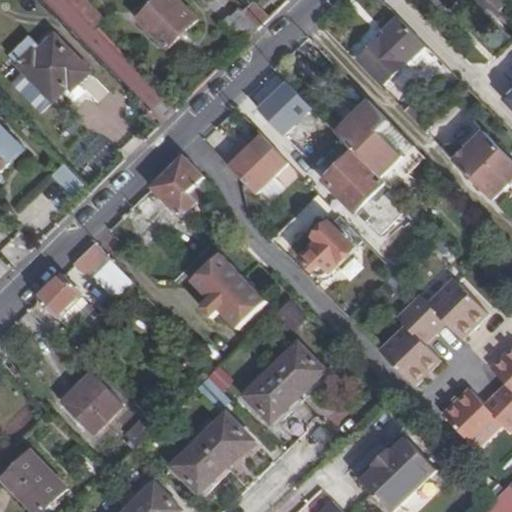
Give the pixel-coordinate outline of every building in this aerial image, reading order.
[(80,0),(67,0),(66,2),(96,32),(105,24),(80,0)] [(199,23),(176,0),(165,0),(141,25),(170,54),(185,38),(199,23)] [(484,0),(470,0),(483,12),(489,5),(484,0)] [(484,0),(489,5),(498,14),(508,3),(504,0),(484,0)] [(257,7),(247,18),(261,31),(272,21),(257,7)] [(226,27),(245,46),(261,31),(247,18),(241,12),(226,27)] [(384,86),(426,47),(401,20),(386,33),(387,35),(380,42),(361,61),(384,86)] [(52,37),(34,55),(31,52),(14,69),(13,69),(21,77),(50,105),(61,94),(71,84),(74,87),(88,73),(52,37)] [(33,49),(25,40),(5,60),(14,69),(31,52),(33,49)] [(21,77),(9,90),(38,117),(50,105),(21,77)] [(313,112),(286,84),(269,100),(258,111),(284,139),(313,112)] [(383,134),(393,123),(372,102),(355,119),(339,136),(357,154),(381,178),(403,157),(383,134)] [(422,102),(409,114),(429,134),(442,122),(422,102)] [(22,146),(0,125),(0,175),(2,173),(12,163),(9,160),(22,146)] [(511,159),(489,135),(458,164),(477,183),(494,201),(509,185),(504,180),(511,170),(511,159)] [(290,165),(264,138),(253,149),(243,158),(235,150),(232,153),(223,161),(245,183),(258,196),(290,165)] [(253,149),(244,140),(235,150),(243,158),(253,149)] [(358,215),(388,185),(381,178),(357,154),(328,184),(358,215)] [(190,193),(206,178),(186,159),(155,189),(183,219),(200,203),(190,193)] [(75,197),(87,185),(68,164),(55,176),(75,197)] [(17,216),(38,233),(69,194),(48,178),(17,216)] [(142,252),(176,217),(149,192),(116,228),(142,252)] [(323,245),(305,263),(308,266),(314,274),(323,267),(330,275),(356,251),(332,225),(318,240),(323,245)] [(300,256),(305,263),(323,245),(318,240),(300,256)] [(75,278),(103,252),(96,245),(70,271),(75,278)] [(269,302),(224,254),(195,282),(213,301),(204,309),(214,319),(222,311),(240,330),(269,302)] [(83,297),(64,277),(58,283),(40,300),(59,319),(81,299),(83,297)] [(407,327),(382,352),(416,387),(429,375),(443,362),(427,346),(448,325),(464,341),(479,326),(490,315),(456,279),(430,304),(423,296),(410,309),(399,319),(407,327)] [(91,309),(81,299),(59,319),(69,329),(91,309)] [(288,321),(279,312),(270,320),(279,330),(288,321)] [(301,346),(248,398),(274,425),(326,373),(301,346)] [(458,402),(445,416),(457,428),(479,450),(504,426),(511,433),(511,349),(504,357),(492,369),(508,385),(487,406),(471,390),(458,402)] [(189,357),(210,378),(218,371),(198,350),(189,357)] [(80,388),(63,404),(96,437),(127,408),(94,374),(80,388)] [(231,401),(210,378),(198,389),(220,412),(231,401)] [(229,416),(176,467),(201,494),(254,443),(229,416)] [(365,483),(393,511),(400,511),(441,471),(409,440),(395,453),(393,451),(377,467),(379,470),(365,483)] [(40,511),(67,488),(30,451),(1,478),(19,497),(33,511),(40,511)] [(182,511),(157,486),(129,511),(182,511)]
